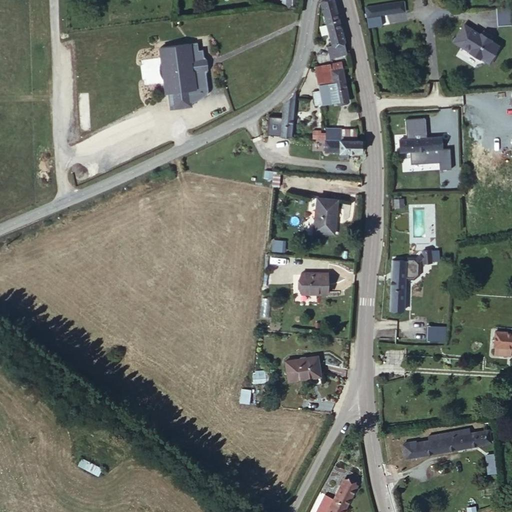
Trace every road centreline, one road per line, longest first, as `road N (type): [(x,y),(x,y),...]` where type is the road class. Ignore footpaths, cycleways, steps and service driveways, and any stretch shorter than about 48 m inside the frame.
road 1 (tertiary): [(312,0),(301,63),(286,89),(254,112),(0,231)]
road 2 (secondary): [(363,381),(377,205),(365,70),(346,0)]
road 3 (unknown): [(434,103),(433,7),(451,7),(493,33)]
road 4 (unclassified): [(287,511),(363,381)]
road 5 (unknown): [(511,366),(364,359)]
road 6 (secondary): [(388,511),(363,381)]
